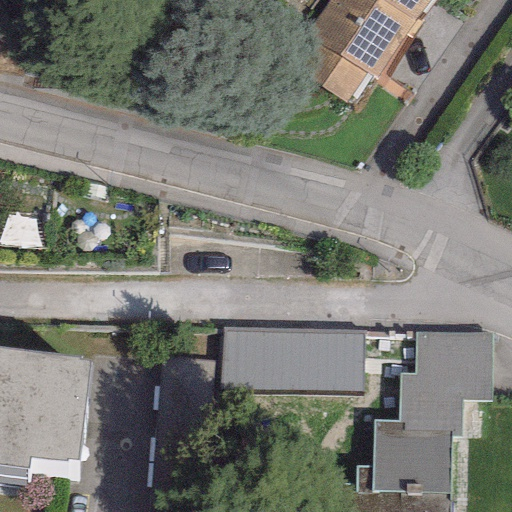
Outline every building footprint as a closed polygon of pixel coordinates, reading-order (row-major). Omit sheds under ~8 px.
[(327,0),(285,66),(356,112),(429,0),(327,0)] [(361,331),(220,329),(219,363),(217,393),(360,395),(361,331)] [(490,333),(414,332),(413,374),(398,374),(397,422),(374,421),(373,467),(356,466),(355,485),(335,484),(334,511),(447,511),(449,437),(459,437),(460,401),(489,402),(490,333)] [(0,463),(26,467),(27,457),(77,464),(91,360),(0,348),(0,463)] [(209,511),(217,393),(219,363),(159,359),(147,511),(209,511)]
